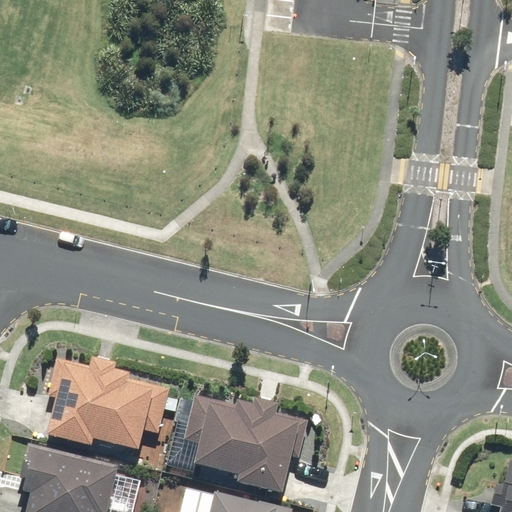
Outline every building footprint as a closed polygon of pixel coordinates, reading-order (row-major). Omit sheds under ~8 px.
[(94,367),(60,358),(50,396),(59,399),(50,436),(95,448),(97,438),(144,450),(149,430),(161,433),(167,410),(179,412),(182,399),(171,396),(173,388),(134,378),(136,371),(120,367),(121,362),(97,355),(94,367)] [(240,483),(285,494),(289,478),(296,480),(311,420),(282,412),(285,401),(260,394),(258,401),(241,397),(239,406),(198,395),(185,440),(202,445),(198,462),(243,474),(240,483)] [(48,447),(32,442),(22,476),(29,478),(26,490),(34,492),(29,511),(111,511),(124,466),(92,457),(91,460),(48,448),(48,447)] [(511,511),(511,460),(511,461),(506,482),(509,483),(501,511),(511,511)] [(150,476),(136,473),(132,490),(145,493),(150,476)] [(217,495),(189,487),(183,509),(182,511),(295,511),(296,509),(219,489),(217,495)]
